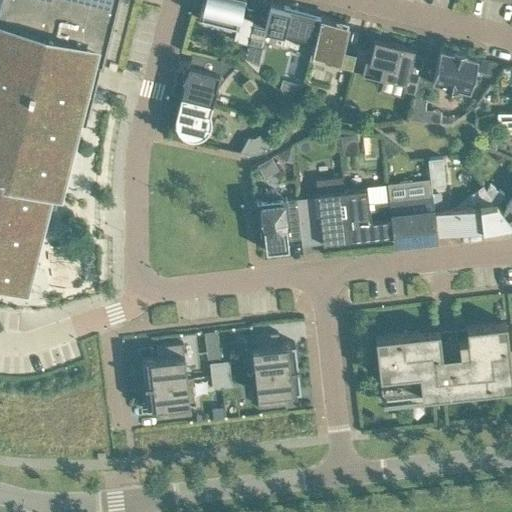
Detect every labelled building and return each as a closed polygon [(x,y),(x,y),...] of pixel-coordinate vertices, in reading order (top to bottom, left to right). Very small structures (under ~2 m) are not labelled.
[(0,0),(0,282),(15,286),(24,288),(31,262),(22,260),(39,189),(49,192),(76,83),(82,62),(102,67),(118,0),(0,0)] [(240,14),(243,0),(201,0),(198,15),(237,25),(233,39),(247,42),(253,18),(240,14)] [(314,38),(320,14),(269,2),(265,20),(253,18),(247,42),(263,46),(268,26),(314,38)] [(348,22),(320,14),(314,38),(310,52),(333,57),(331,64),(352,69),(355,54),(341,50),(348,22)] [(415,93),(425,57),(412,53),(414,46),(389,40),(388,44),(373,40),(369,55),(366,54),(361,73),(382,78),(380,91),(400,96),(402,90),(415,93)] [(469,89),(477,56),(465,53),(466,51),(452,48),(452,50),(440,47),(431,80),(443,83),(443,85),(456,88),(457,86),(469,89)] [(215,92),(217,87),(221,80),(223,78),(226,74),(230,70),(234,66),(236,64),(234,62),(214,57),(211,70),(188,64),(181,92),(212,100),(213,97),(215,92)] [(257,86),(248,76),(241,83),(249,92),(257,86)] [(209,112),(209,111),(211,102),(212,100),(181,92),(176,114),(175,117),(175,118),(175,120),(176,123),(176,124),(176,125),(177,127),(179,129),(180,131),(181,132),(183,133),(186,135),(190,136),(192,136),(195,136),(198,135),(201,134),(204,132),(206,130),(207,129),(207,128),(209,126),(210,124),(210,123),(210,122),(211,119),(210,117),(210,114),(209,112)] [(343,118),(352,120),(356,104),(344,102),(339,119),(342,120),(343,118)] [(511,111),(497,111),(497,117),(497,118),(499,119),(501,121),(502,122),(504,124),(504,125),(506,128),(507,130),(507,132),(509,131),(511,130),(511,111)] [(281,126),(279,135),(283,141),(288,137),(290,127),(281,126)] [(272,143),(272,142),(259,133),(258,133),(257,135),(255,135),(254,136),(252,136),(250,136),(249,136),(248,135),(240,150),(247,152),(250,153),(251,153),(254,153),(258,152),(261,151),(262,150),(265,149),(266,148),(269,146),(270,145),(272,143)] [(400,150),(382,136),(384,159),(400,150)] [(288,162),(292,163),(290,144),(275,153),(281,159),(286,161),(288,162)] [(443,155),(428,157),(431,184),(446,182),(443,155)] [(343,188),(344,188),(342,175),(315,178),(317,194),(296,197),(301,236),(301,243),(348,238),(347,231),(348,231),(343,188)] [(486,189),(496,203),(497,203),(504,194),(490,184),(486,189)] [(392,233),(388,199),(373,201),(373,206),(369,207),(367,185),(344,188),(343,188),(348,231),(347,231),(348,238),(372,235),(372,229),(390,227),(391,233),(392,233)] [(266,190),(262,193),(261,198),(256,199),(260,232),(263,231),(265,249),(288,247),(287,238),(301,236),(296,197),(286,198),(286,195),(280,196),(279,192),(275,189),(270,188),(266,190)] [(437,232),(434,210),(432,194),(388,199),(392,233),(394,233),(393,225),(410,223),(412,239),(417,238),(419,239),(421,240),(423,240),(425,240),(426,240),(428,239),(430,238),(432,236),(437,236),(437,232)] [(511,223),(511,221),(503,209),(502,210),(497,203),(496,203),(434,210),(437,232),(511,223)] [(511,377),(506,321),(466,325),(467,336),(440,339),(439,328),(375,335),(382,399),(511,384),(511,377)] [(297,364),(294,340),(279,342),(278,330),(250,333),(251,345),(247,346),(249,371),(254,370),(297,364)] [(214,331),(205,332),(207,344),(216,342),(214,331)] [(187,376),(183,341),(155,344),(156,356),(141,358),(144,381),(187,377),(187,376)] [(230,372),(229,359),(219,360),(220,373),(230,372)] [(220,373),(219,360),(209,361),(211,374),(220,373)] [(300,388),(297,364),(254,370),(258,405),(286,401),(284,389),(300,388)] [(232,385),(230,372),(220,373),(222,386),(232,385)] [(222,386),(220,373),(211,374),(212,387),(222,386)] [(187,376),(187,377),(144,381),(147,405),(162,403),(163,415),(191,412),(189,400),(194,400),(191,375),(187,376)]
